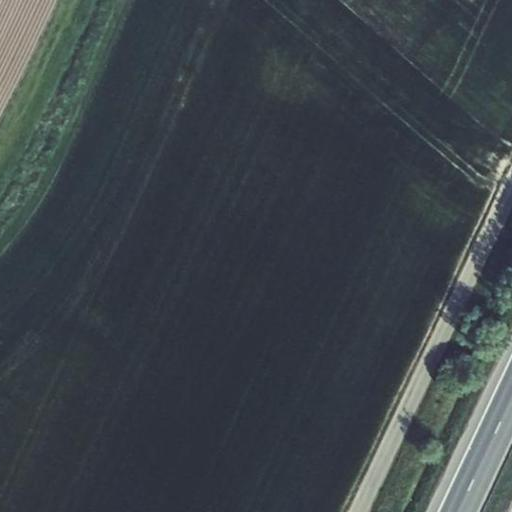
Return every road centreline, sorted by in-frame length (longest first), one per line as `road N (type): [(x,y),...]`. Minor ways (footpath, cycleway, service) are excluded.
road 1 (unclassified): [(355,511),(511,182)]
road 2 (track): [(133,0),(80,118),(0,255)]
road 3 (trunk): [(511,402),(460,511)]
